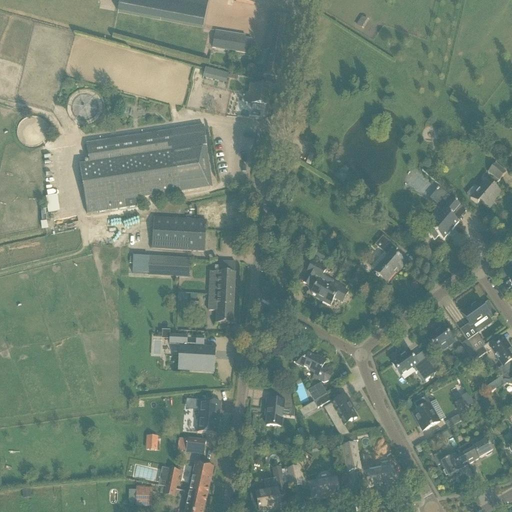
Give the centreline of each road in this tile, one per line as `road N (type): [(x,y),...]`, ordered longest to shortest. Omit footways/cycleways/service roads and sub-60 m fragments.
road 1 (residential): [(226,511),(304,0)]
road 2 (residential): [(434,510),(384,419),(362,357),(372,341),(477,268)]
